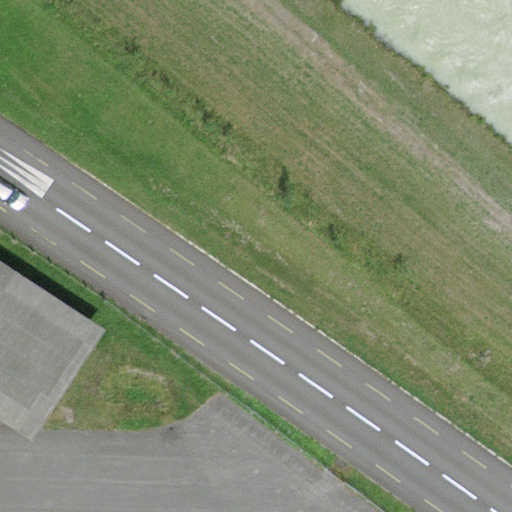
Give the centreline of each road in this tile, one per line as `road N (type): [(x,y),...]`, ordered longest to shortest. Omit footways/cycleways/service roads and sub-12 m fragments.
road 1 (primary): [(0,159),(202,289),(511,507)]
road 2 (unknown): [(0,482),(226,487),(286,511)]
